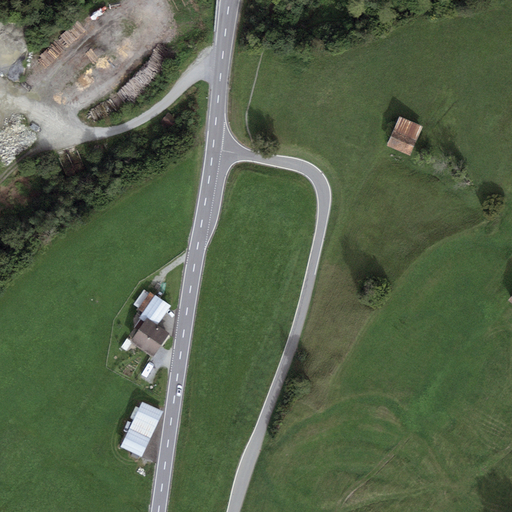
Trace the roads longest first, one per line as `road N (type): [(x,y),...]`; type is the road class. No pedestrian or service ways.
road 1 (unclassified): [(233,511),(298,324),(324,191),(310,170),(212,149)]
road 2 (secondary): [(212,149),(158,511)]
road 3 (track): [(221,65),(201,68),(136,121),(41,148),(0,179)]
road 4 (secondary): [(230,0),(212,149)]
